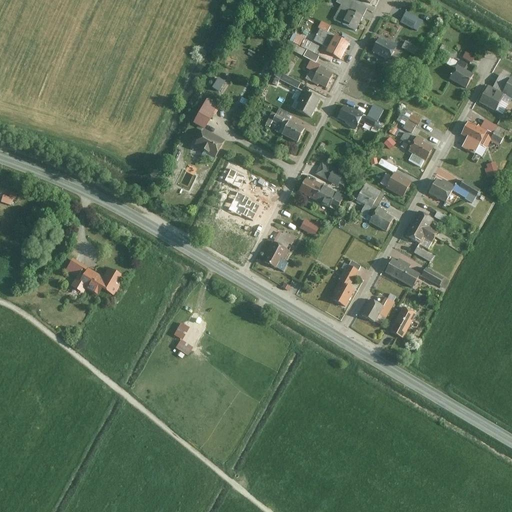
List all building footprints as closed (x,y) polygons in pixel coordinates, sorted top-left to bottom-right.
[(334,9),(341,12),(335,22),(356,34),(366,18),(339,2),(334,9)] [(420,31),(425,19),(407,11),(402,23),(420,31)] [(350,44),(322,31),(318,42),(330,48),(328,53),(343,60),(350,44)] [(319,47),(303,38),(301,43),(316,52),(319,47)] [(400,50),(380,41),(374,54),(394,64),(400,50)] [(422,49),(409,43),(405,50),(418,57),(422,49)] [(457,55),(444,46),(438,54),(451,63),(457,55)] [(322,57),(309,51),(306,58),(311,60),(319,64),(322,57)] [(473,63),(476,57),(467,52),(464,58),(473,63)] [(471,63),(460,58),(449,82),(469,91),(477,74),(468,70),(471,63)] [(330,90),(338,74),(319,64),(311,60),(305,72),(317,78),(315,82),(330,90)] [(282,80),(299,87),(301,82),(278,71),(272,84),(279,87),(282,80)] [(220,81),(216,93),(226,97),(230,85),(220,81)] [(506,95),(488,86),(478,106),(505,119),(511,106),(508,104),(511,97),(506,95)] [(299,113),(315,121),(324,102),(308,94),(299,113)] [(241,99),(234,114),(242,118),(249,103),(241,99)] [(385,112),(375,106),(365,124),(375,130),(385,112)] [(361,115),(346,107),(339,121),(354,129),(361,115)] [(291,116),(281,111),(278,118),(288,123),(291,116)] [(414,133),(423,118),(413,111),(402,129),(408,132),(404,139),(412,144),(417,135),(414,133)] [(206,129),(213,118),(203,112),(196,123),(206,129)] [(292,123),(285,137),(302,146),(309,132),(292,123)] [(484,129),(472,123),(465,137),(471,140),(465,150),(478,157),(491,133),(497,136),(501,130),(487,123),(484,129)] [(394,125),(390,132),(398,136),(401,129),(394,125)] [(229,146),(209,135),(201,151),(221,162),(229,146)] [(439,145),(422,136),(407,163),(424,172),(439,145)] [(398,169),(387,161),(382,168),(394,176),(398,169)] [(487,164),(489,179),(500,177),(497,162),(487,164)] [(230,170),(224,181),(239,188),(244,177),(230,170)] [(349,178),(332,170),(327,179),(344,187),(349,178)] [(383,184),(389,186),(393,176),(387,173),(383,184)] [(389,189),(408,200),(417,186),(398,175),(389,189)] [(310,178),(302,195),(340,214),(348,198),(310,178)] [(431,194),(449,204),(458,189),(445,182),(444,184),(439,181),(431,194)] [(456,194),(473,204),(480,193),(462,183),(456,194)] [(371,207),(377,198),(364,190),(358,199),(371,207)] [(253,221),(260,207),(232,194),(225,208),(253,221)] [(379,209),(375,215),(372,223),(390,232),(397,218),(379,209)] [(423,214),(410,238),(425,246),(429,239),(438,243),(443,233),(435,228),(438,222),(423,214)] [(451,222),(440,214),(437,219),(448,226),(451,222)] [(290,236),(282,231),(275,243),(291,251),(294,245),(287,241),(290,236)] [(275,243),(265,262),(278,269),(277,271),(284,275),(289,265),(285,263),(291,251),(275,243)] [(434,257),(420,250),(417,256),(431,263),(434,257)] [(397,261),(389,276),(416,291),(425,276),(397,261)] [(349,309),(358,292),(353,289),(363,273),(347,263),(343,270),(347,273),(332,299),(349,309)] [(118,299),(128,280),(113,272),(108,280),(94,272),(92,276),(89,275),(86,280),(81,278),(75,288),(87,295),(90,290),(102,298),(106,292),(118,299)] [(448,280),(432,272),(429,279),(444,287),(448,280)] [(399,303),(387,295),(381,305),(386,308),(382,314),(389,319),(399,303)] [(381,305),(373,302),(364,320),(376,326),(382,314),(386,308),(381,305)] [(394,334),(408,341),(420,317),(407,309),(394,334)]
